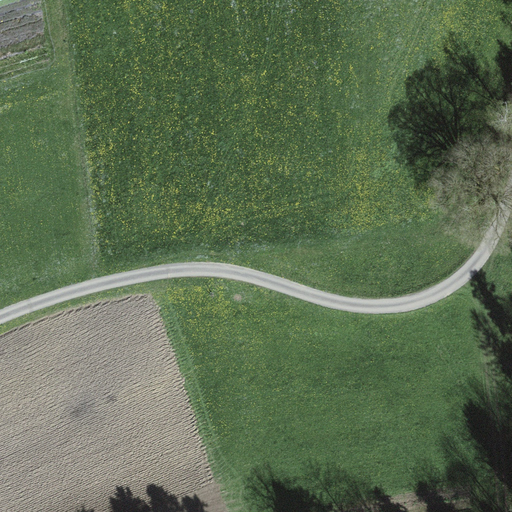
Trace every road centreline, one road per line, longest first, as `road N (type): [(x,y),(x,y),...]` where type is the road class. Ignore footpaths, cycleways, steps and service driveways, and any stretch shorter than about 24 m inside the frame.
road 1 (track): [(0,323),(145,281),(202,274),(361,316),(404,317),(443,301),(487,252),(511,195)]
road 2 (track): [(511,511),(487,252)]
